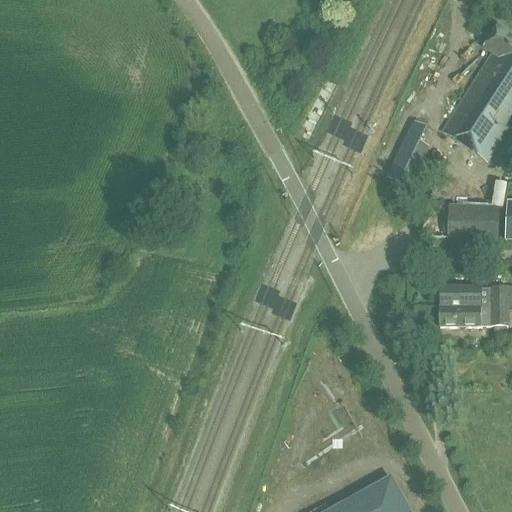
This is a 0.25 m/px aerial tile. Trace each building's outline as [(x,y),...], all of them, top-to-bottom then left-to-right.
[(444,133),(487,161),(511,122),(511,37),(497,28),(483,49),(493,55),(444,133)] [(431,149),(420,144),(427,130),(415,123),(402,149),(387,179),(413,193),(429,163),(425,161),(431,149)] [(501,178),(496,202),(506,205),(511,180),(501,178)] [(452,240),(496,242),(498,211),(454,209),(452,240)] [(440,290),(440,310),(508,309),(508,308),(511,307),(511,289),(491,289),(491,291),(481,291),(481,290),(440,290)] [(440,310),(440,330),(481,330),(481,328),(508,328),(508,309),(440,310)] [(407,511),(391,482),(335,511),(407,511)]
